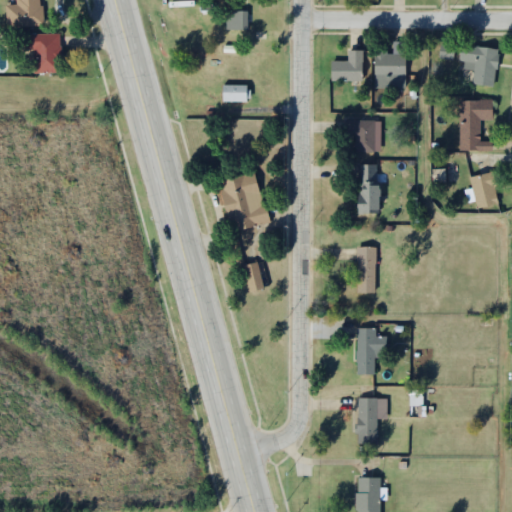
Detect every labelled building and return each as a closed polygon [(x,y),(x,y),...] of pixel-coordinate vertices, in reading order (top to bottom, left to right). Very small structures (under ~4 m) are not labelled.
[(4,0),(7,22),(47,18),(45,0),(4,0)] [(228,3),(228,21),(250,21),(250,2),(228,3)] [(245,30),(245,12),(225,12),(225,30),(245,30)] [(26,27),(27,42),(32,42),(34,68),(66,65),(63,24),(26,27)] [(441,36),(440,49),(455,51),(456,38),(441,36)] [(462,38),(461,52),(466,52),(465,62),(474,62),(473,77),(496,78),(499,40),(462,38)] [(349,42),(349,52),(331,52),(332,73),(365,73),(365,42),(349,42)] [(453,44),(439,44),(439,58),(453,58),(453,44)] [(377,46),(377,79),(408,79),(409,47),(377,46)] [(222,78),(223,97),(247,96),(247,92),(253,92),(252,77),(222,78)] [(459,94),(461,145),(497,144),(497,134),(483,135),(482,116),(497,116),(496,93),(459,94)] [(346,111),(346,127),(355,127),(356,145),(382,144),(381,111),(346,111)] [(356,158),(356,206),(382,206),(382,159),(356,158)] [(218,173),(233,224),(273,212),(258,161),(218,173)] [(470,169),(478,202),(506,195),(504,186),(499,187),(497,179),(504,178),(500,162),(470,169)] [(357,238),(356,268),(359,268),(359,284),(375,284),(376,238),(357,238)] [(242,258),(250,286),(267,281),(259,253),(242,258)] [(358,321),(358,367),(377,367),(377,321),(358,321)] [(358,391),(357,437),(378,437),(378,413),(387,413),(387,391),(358,391)] [(358,470),(359,485),(354,485),(354,502),(358,502),(358,511),(380,511),(380,470),(358,470)]
